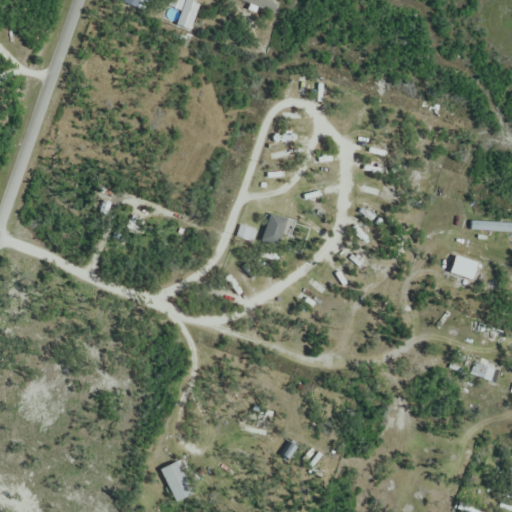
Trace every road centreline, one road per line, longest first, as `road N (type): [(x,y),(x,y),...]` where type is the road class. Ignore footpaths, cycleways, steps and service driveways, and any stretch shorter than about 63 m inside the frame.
road 1 (residential): [(0,227),(80,0)]
road 2 (residential): [(0,240),(184,318)]
